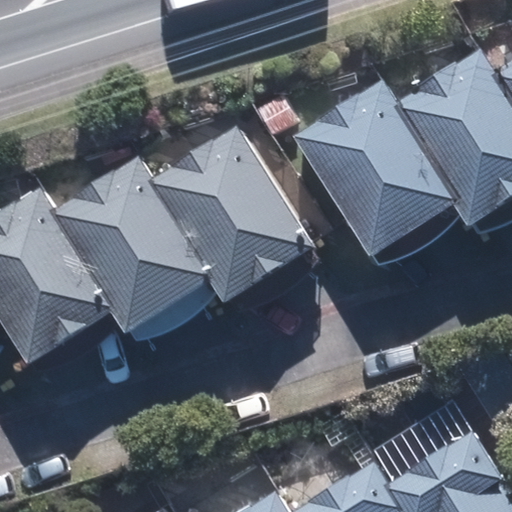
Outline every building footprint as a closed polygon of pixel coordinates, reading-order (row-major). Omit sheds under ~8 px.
[(489,47),(405,97),(474,214),(487,235),(511,220),(511,84),(503,69),(489,47)] [(511,63),(503,69),(511,84),(511,63)] [(382,269),(474,214),(405,97),(395,82),(303,137),(382,269)] [(241,118),(157,173),(224,276),(242,305),(327,250),(241,118)] [(144,154),(57,211),(121,309),(136,333),(224,276),(157,173),(144,154)] [(0,303),(39,363),(121,309),(57,211),(39,184),(0,209),(0,303)] [(511,511),(511,476),(484,430),(400,481),(418,511),(511,511)] [(385,457),(299,509),(301,511),(418,511),(400,481),(385,457)] [(301,511),(299,509),(286,488),(246,511),(301,511)]
